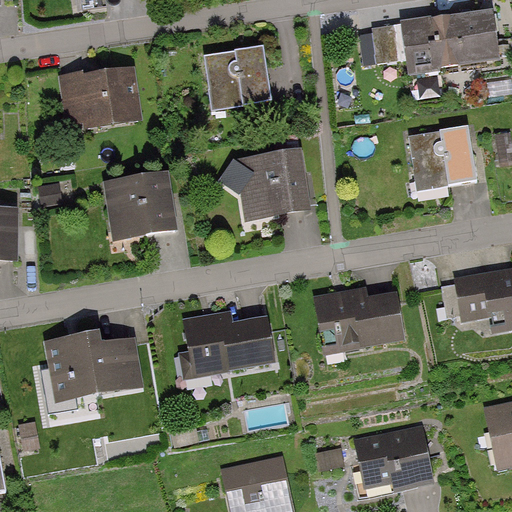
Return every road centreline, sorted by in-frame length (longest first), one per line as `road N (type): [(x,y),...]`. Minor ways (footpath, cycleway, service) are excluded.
road 1 (residential): [(0,316),(511,230)]
road 2 (residential): [(347,0),(0,52)]
